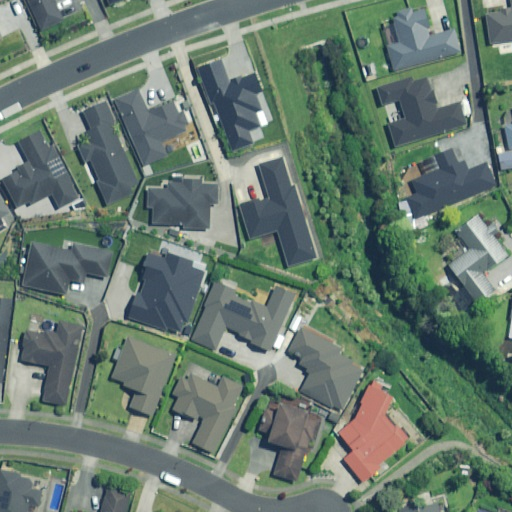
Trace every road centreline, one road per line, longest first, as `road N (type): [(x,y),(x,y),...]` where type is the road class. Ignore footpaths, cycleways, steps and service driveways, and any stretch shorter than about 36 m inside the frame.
road 1 (residential): [(0,429),(125,451),(276,511)]
road 2 (tertiary): [(0,101),(252,0)]
